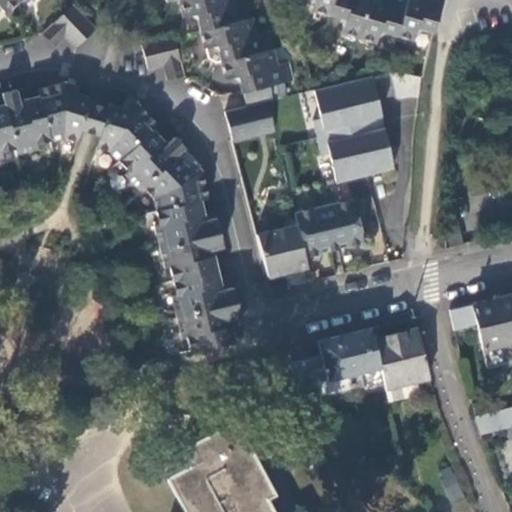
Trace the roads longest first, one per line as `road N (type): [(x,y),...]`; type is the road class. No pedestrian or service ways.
road 1 (residential): [(0,81),(57,69),(155,98),(214,166),(256,322)]
road 2 (unclassified): [(511,276),(281,329),(256,322)]
